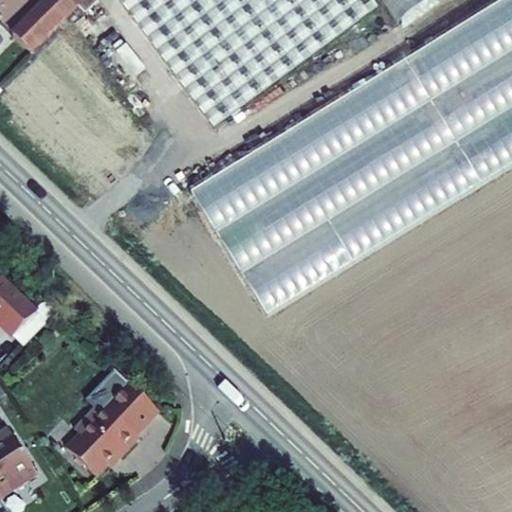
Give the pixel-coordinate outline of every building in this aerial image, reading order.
[(49,0),(6,44),(24,61),(69,15),(53,0),(49,0)] [(53,0),(69,15),(84,0),(53,0)] [(106,0),(206,141),(370,24),(353,0),(106,0)] [(417,0),(374,0),(389,20),(417,0)] [(511,175),(511,6),(191,205),(267,327),(511,175)] [(0,325),(17,342),(40,319),(7,287),(0,294),(0,325)] [(40,319),(17,342),(29,354),(52,331),(40,319)] [(167,419),(122,376),(93,406),(102,414),(82,435),(87,440),(74,454),(103,482),(121,462),(127,467),(148,445),(145,442),(167,419)] [(8,505),(45,482),(14,435),(0,443),(0,503),(4,500),(8,505)]
